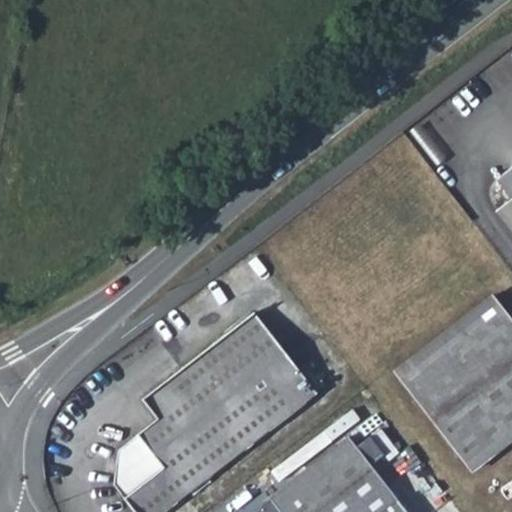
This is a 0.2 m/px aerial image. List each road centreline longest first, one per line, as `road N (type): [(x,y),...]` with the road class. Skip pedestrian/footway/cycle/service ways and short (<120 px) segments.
road 1 (secondary): [(490,0),(242,191),(143,284)]
road 2 (secondary): [(143,284),(0,390)]
